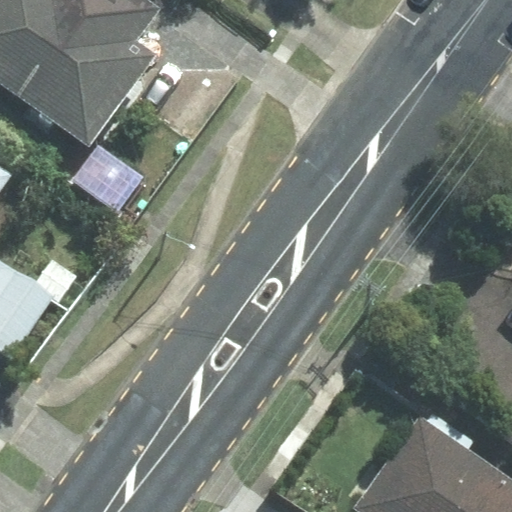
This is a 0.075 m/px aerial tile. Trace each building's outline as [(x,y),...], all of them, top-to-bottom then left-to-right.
[(8,0),(0,11),(0,94),(89,161),(153,74),(134,59),(157,28),(118,0),(8,0)] [(0,216),(16,195),(0,182),(0,216)] [(54,306),(0,269),(0,369),(7,374),(54,306)] [(511,275),(502,290),(511,297),(511,275)] [(511,511),(511,497),(416,429),(356,511),(511,511)]
